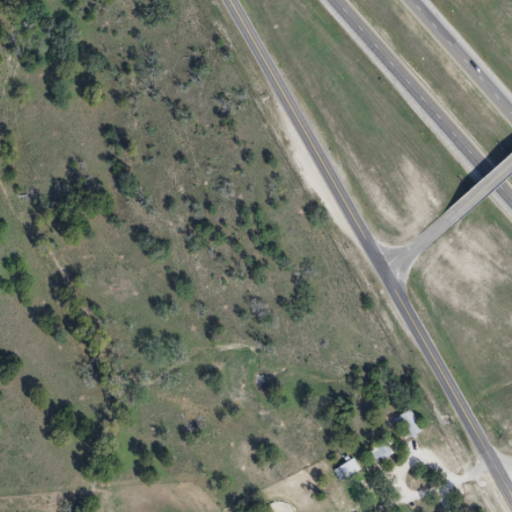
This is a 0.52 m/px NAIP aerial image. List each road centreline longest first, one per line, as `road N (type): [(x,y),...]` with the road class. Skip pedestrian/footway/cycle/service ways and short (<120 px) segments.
road 1 (tertiary): [(384,275),(228,0)]
road 2 (motorway): [(331,0),(511,203)]
road 3 (tertiary): [(384,275),(511,492)]
road 4 (motorway): [(511,117),(407,0)]
